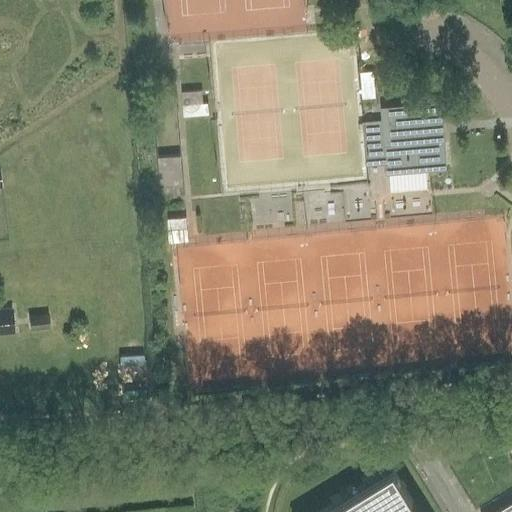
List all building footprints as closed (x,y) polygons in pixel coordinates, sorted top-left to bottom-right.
[(352,38),(212,52),(226,192),(331,181),(365,178),(352,38)] [(374,71),(362,72),(364,98),(376,97),(374,71)] [(203,90),(183,91),(184,105),(204,103),(203,90)] [(367,132),(368,141),(385,139),(388,171),(430,168),(444,166),(439,106),(383,111),(384,122),(364,124),(364,133),(367,132)] [(187,192),(186,153),(162,154),(163,193),(187,192)] [(187,227),(170,229),(171,242),(189,241),(187,227)] [(13,307),(0,308),(0,332),(15,332),(13,307)] [(49,316),(31,317),(32,328),(50,327),(49,316)] [(328,511),(511,511),(511,501),(494,511),(419,511),(414,503),(407,492),(398,477),(394,471),(328,511)]
